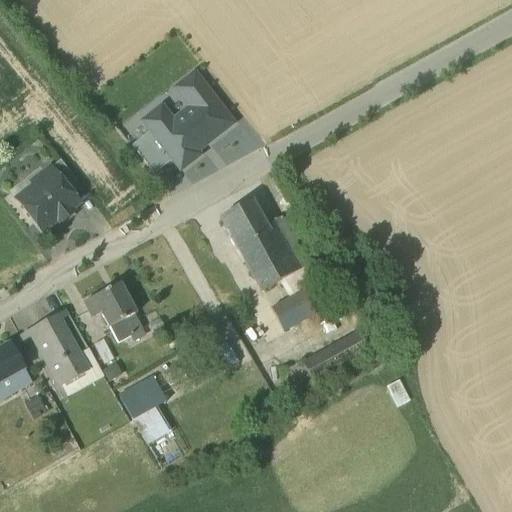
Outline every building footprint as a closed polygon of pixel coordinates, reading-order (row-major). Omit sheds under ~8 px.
[(141,126),(149,136),(171,164),(179,173),(196,160),(193,156),(229,129),(192,81),(175,94),(188,112),(169,126),(159,113),(141,126)] [(152,178),(171,164),(149,136),(130,150),(152,178)] [(58,165),(42,177),(48,184),(49,184),(59,196),(63,193),(64,194),(74,186),(58,165)] [(35,195),(32,191),(14,205),(39,236),(54,225),(57,228),(70,217),(68,214),(75,209),(64,194),(63,193),(59,196),(49,184),(48,184),(35,195)] [(248,206),(217,223),(235,255),(266,238),(248,206)] [(241,266),(258,297),(305,270),(285,235),(277,240),(280,246),(241,266)] [(315,288),(284,305),(296,327),(327,310),(315,288)] [(116,289),(81,308),(89,324),(99,319),(106,333),(119,327),(131,320),(132,320),(116,289)] [(296,327),(284,305),(268,314),(280,336),(296,327)] [(85,355),(64,317),(53,324),(73,362),(74,362),(85,355)] [(131,320),(119,327),(127,342),(140,336),(131,320)] [(53,324),(28,337),(57,390),(82,376),(74,362),(73,362),(53,324)] [(354,337),(298,367),(310,389),(366,358),(354,337)] [(100,345),(90,350),(101,369),(110,364),(100,345)] [(0,385),(20,374),(6,349),(0,352),(0,385)] [(213,355),(189,367),(196,380),(220,368),(213,355)] [(20,374),(0,385),(0,404),(28,389),(20,374)] [(166,381),(115,409),(156,482),(181,468),(154,420),(180,405),(166,381)]
